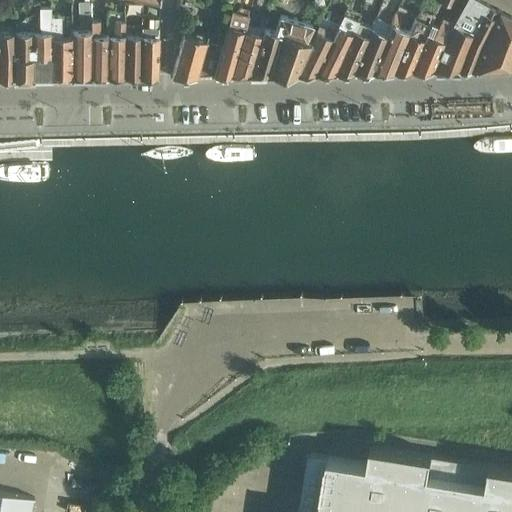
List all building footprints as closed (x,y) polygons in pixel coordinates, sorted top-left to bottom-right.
[(89,76),(89,18),(89,0),(77,0),(77,13),(77,30),(70,30),(70,76),(89,76)] [(470,31),(485,3),(479,0),(464,0),(455,21),(431,70),(455,70),(470,31)] [(49,76),(49,15),(49,2),(39,1),(38,21),(41,30),(31,30),(31,76),(49,76)] [(470,70),(497,9),(485,3),(470,31),(455,70),(470,70)] [(333,72),(356,20),(359,13),(344,7),(333,29),(313,72),(333,72)] [(231,74),(244,23),(247,13),(230,8),(228,15),(219,52),(213,74),(231,74)] [(511,67),(511,16),(497,9),(470,70),(511,67)] [(392,71),(408,31),(398,27),(402,16),(393,12),(390,24),(386,35),(372,71),(392,71)] [(280,31),(303,38),(309,23),(278,14),(273,30),(261,27),(261,28),(249,74),(269,73),(271,65),(276,64),(278,55),(274,53),(280,31)] [(70,76),(70,30),(70,15),(60,15),(49,15),(49,76),(70,76)] [(431,70),(455,21),(441,15),(439,22),(437,26),(429,23),(409,70),(431,70)] [(409,70),(429,23),(414,17),(408,31),(392,71),(409,70)] [(106,76),(106,34),(99,34),(99,18),(89,18),(89,76),(106,76)] [(386,35),(390,24),(379,20),(374,18),(370,27),(353,72),(372,71),(386,35)] [(122,76),(123,34),(124,20),(115,20),(114,34),(106,34),(106,76),(122,76)] [(353,72),(370,27),(356,20),(333,72),(353,72)] [(313,72),(333,29),(317,22),(309,39),(294,73),(313,72)] [(249,74),(261,28),(244,23),(231,74),(249,74)] [(0,76),(13,77),(13,30),(1,30),(1,25),(0,24),(0,76)] [(140,35),(140,76),(155,77),(158,27),(151,27),(151,35),(140,35)] [(31,76),(31,30),(13,30),(13,77),(31,76)] [(309,39),(303,38),(280,31),(274,53),(278,55),(276,64),(271,65),(269,73),(294,73),(309,39)] [(213,74),(219,52),(203,48),(205,38),(182,32),(170,76),(213,74)] [(140,76),(140,35),(123,34),(122,76),(140,76)] [(459,88),(434,90),(435,100),(460,97),(459,88)] [(511,511),(511,464),(371,442),(368,460),(308,451),(297,511),(511,511)] [(227,470),(228,483),(247,482),(246,470),(227,470)] [(0,511),(32,511),(35,497),(0,491),(0,511)]
